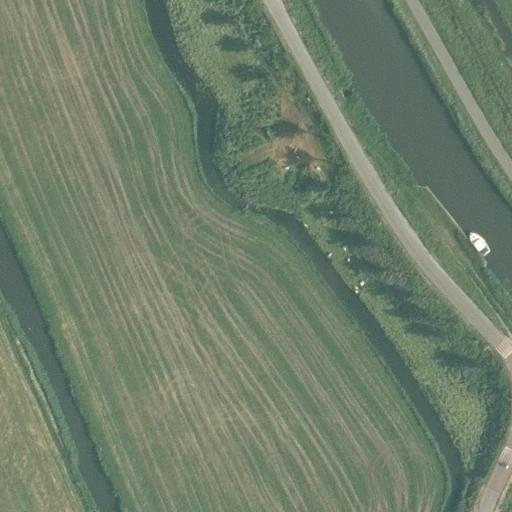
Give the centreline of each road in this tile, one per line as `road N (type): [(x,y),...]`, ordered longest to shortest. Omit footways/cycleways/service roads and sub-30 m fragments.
road 1 (unclassified): [(511,350),(429,263),(385,202),(271,0)]
road 2 (unclassified): [(511,165),(413,0)]
